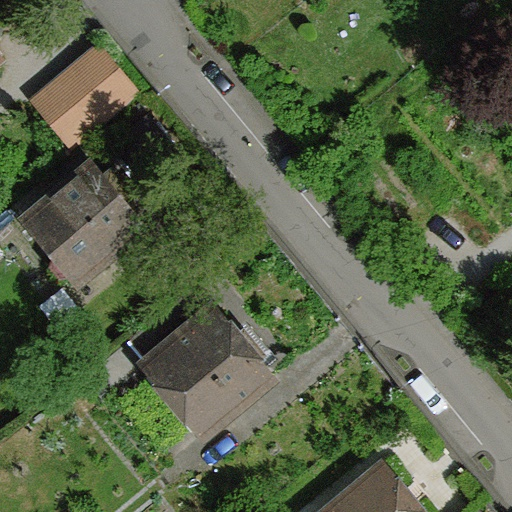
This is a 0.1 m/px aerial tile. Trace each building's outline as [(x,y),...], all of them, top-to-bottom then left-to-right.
[(85,146),(152,85),(105,34),(38,95),(85,146)] [(151,117),(120,140),(145,174),(176,150),(151,117)] [(141,230),(93,171),(33,221),(82,280),(141,230)] [(153,364),(215,315),(195,292),(134,342),(153,364)] [(215,315),(153,364),(209,430),(269,381),(215,315)] [(421,511),(385,468),(332,511),(421,511)]
